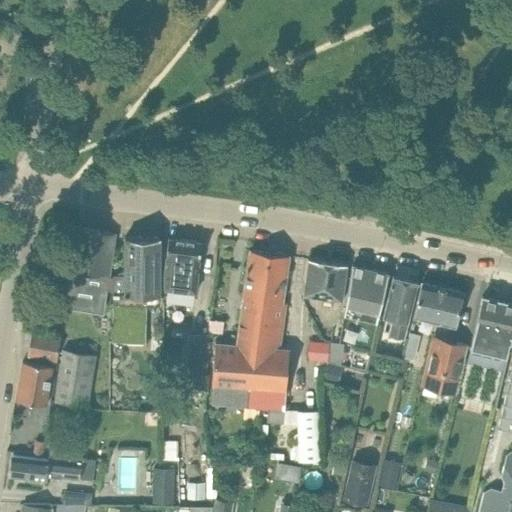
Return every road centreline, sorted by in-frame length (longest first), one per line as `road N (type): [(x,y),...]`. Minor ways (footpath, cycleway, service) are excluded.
road 1 (unclassified): [(511,270),(257,214),(31,187)]
road 2 (unclassified): [(31,187),(68,0)]
road 3 (residential): [(0,358),(31,187)]
